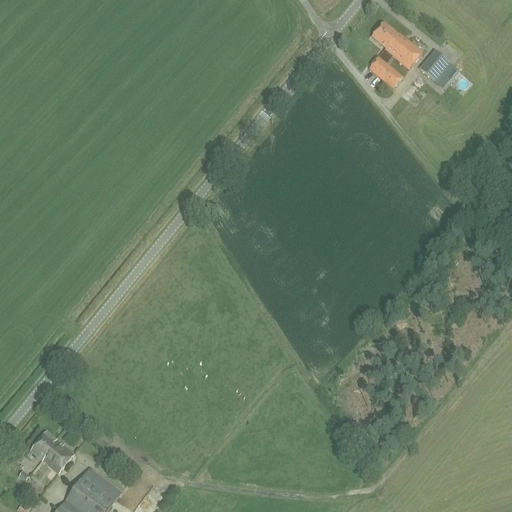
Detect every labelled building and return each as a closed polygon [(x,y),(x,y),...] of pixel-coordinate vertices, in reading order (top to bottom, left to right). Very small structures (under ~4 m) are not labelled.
[(423,55),(399,35),(398,37),(385,25),(373,39),(387,51),(386,52),(410,72),(423,55)] [(393,91),(403,79),(379,59),(369,70),(393,91)] [(420,71),(442,90),(458,71),(443,59),(437,67),(429,60),(420,71)] [(47,434),(30,453),(59,477),(72,462),(71,461),(74,457),(57,442),(47,434)] [(108,511),(122,494),(90,471),(60,511),(108,511)] [(25,483),(29,478),(23,473),(19,478),(25,483)] [(148,511),(150,511),(163,500),(155,491),(141,504),(148,511)]
